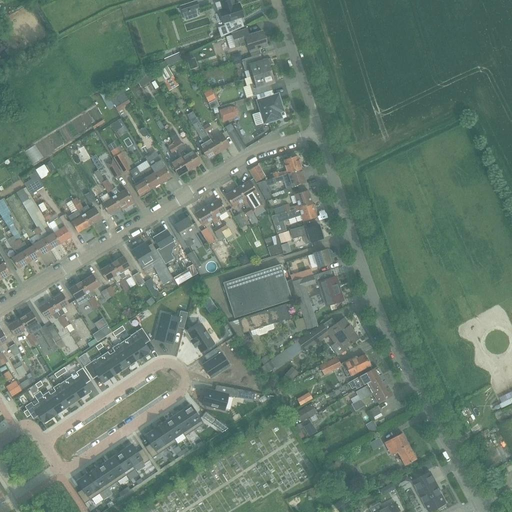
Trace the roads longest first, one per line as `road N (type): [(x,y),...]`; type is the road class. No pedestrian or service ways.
road 1 (residential): [(478,502),(382,318),(319,132)]
road 2 (residential): [(0,308),(248,156),(319,132)]
road 3 (residential): [(41,441),(57,467),(72,467),(180,392),(182,373),(158,365)]
road 4 (residential): [(158,365),(41,441)]
road 5 (residential): [(319,132),(275,0)]
